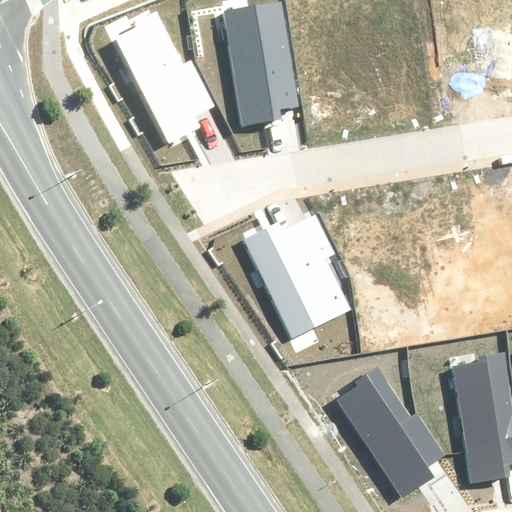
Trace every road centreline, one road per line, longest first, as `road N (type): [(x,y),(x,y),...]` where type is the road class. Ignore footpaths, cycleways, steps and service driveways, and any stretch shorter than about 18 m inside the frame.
road 1 (tertiary): [(262,511),(52,202)]
road 2 (residential): [(232,169),(511,122)]
road 3 (tertiary): [(0,73),(52,202)]
